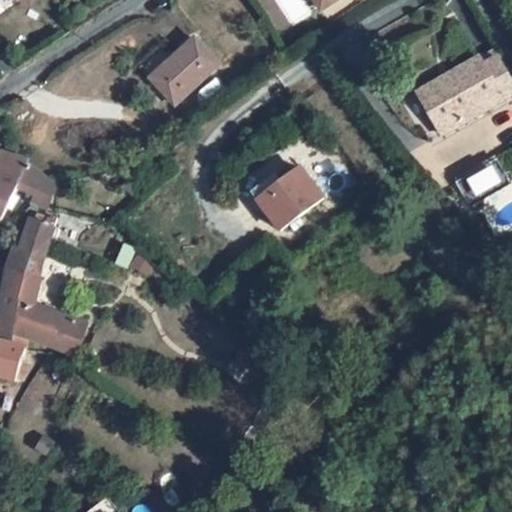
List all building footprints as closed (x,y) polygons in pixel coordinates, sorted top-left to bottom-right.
[(330,0),(315,0),(322,10),(333,3),(330,0)] [(220,66),(195,39),(152,79),(176,105),(220,66)] [(457,86),(426,104),(424,104),(442,134),(511,94),(511,80),(500,60),(502,59),(497,50),(452,76),(457,86)] [(426,104),(457,86),(452,76),(451,74),(419,93),(426,104)] [(0,227),(0,228),(13,190),(33,204),(33,214),(46,218),(47,178),(23,162),(0,153),(0,227)] [(459,187),(474,213),(511,191),(511,184),(500,164),(459,187)] [(281,231),(324,198),(302,169),(282,184),(258,201),(281,231)] [(258,201),(282,184),(277,176),(253,194),(258,201)] [(14,254),(7,274),(36,284),(57,224),(52,222),(47,224),(37,220),(35,225),(30,224),(20,256),(14,254)] [(81,332),(30,308),(36,284),(7,274),(0,272),(0,348),(4,350),(8,340),(20,344),(70,363),(81,332)] [(262,295),(245,315),(257,325),(275,305),(262,295)] [(20,344),(8,340),(4,350),(16,355),(20,344)] [(0,389),(16,355),(4,350),(0,348),(0,389)]
